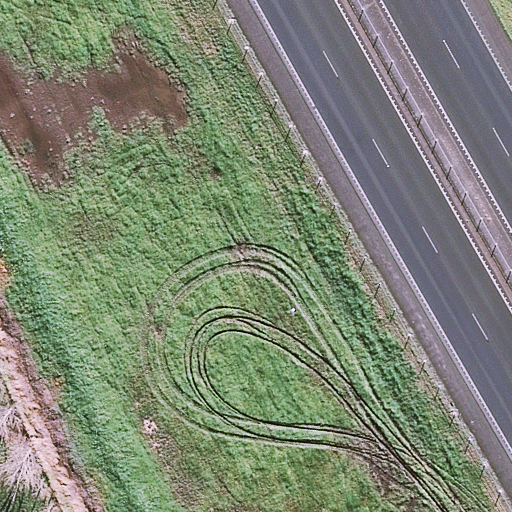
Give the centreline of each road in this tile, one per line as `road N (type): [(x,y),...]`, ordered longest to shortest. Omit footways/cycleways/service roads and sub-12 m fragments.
road 1 (motorway): [(511,356),(303,0)]
road 2 (motorway): [(434,0),(511,134)]
